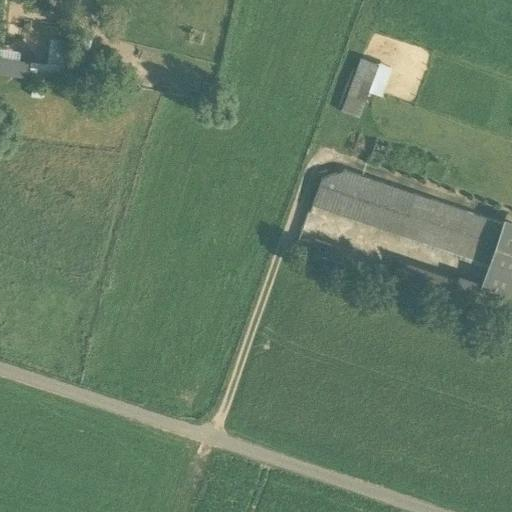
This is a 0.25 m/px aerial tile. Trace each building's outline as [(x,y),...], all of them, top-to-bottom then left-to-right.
[(47,69),(35,68),(34,77),(62,81),(66,47),(50,45),(47,69)] [(35,68),(0,60),(0,72),(34,77),(35,68)] [(384,78),(357,69),(337,121),(357,128),(367,100),(375,103),(384,78)] [(369,146),(364,160),(382,167),(387,152),(369,146)] [(501,223),(344,170),(320,178),(310,205),(401,235),(487,263),(501,223)] [(487,263),(480,284),(457,277),(457,279),(454,287),(453,287),(450,299),(449,301),(499,319),(511,282),(511,227),(501,223),(487,263)] [(314,240),(298,241),(297,241),(294,249),(308,253),(314,240)] [(457,279),(399,258),(392,279),(450,299),(453,287),(454,287),(457,279)] [(387,270),(373,265),(371,273),(384,278),(387,270)]
